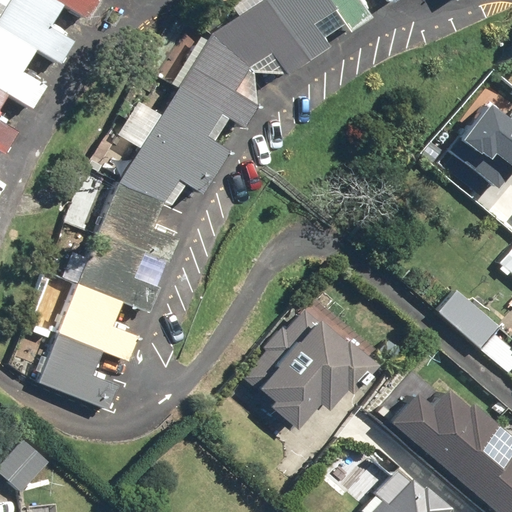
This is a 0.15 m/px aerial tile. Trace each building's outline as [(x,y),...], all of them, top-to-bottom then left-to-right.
[(0,0),(0,147),(4,150),(18,128),(0,117),(0,112),(12,93),(30,105),(47,77),(28,65),(36,52),(59,66),(77,36),(51,21),(63,0),(64,0),(88,14),(95,0),(0,0)] [(213,134),(226,113),(241,122),(255,99),(253,69),(288,71),(293,67),(328,43),(314,21),(336,6),(350,29),(370,16),(360,0),(387,0),(390,3),(394,0),(228,0),(236,10),(212,32),(210,33),(208,38),(201,34),(171,82),(176,85),(158,112),(139,100),(117,134),(138,147),(96,227),(110,234),(87,284),(78,281),(59,330),(39,384),(107,410),(118,380),(94,371),(103,346),(128,356),(139,327),(114,317),(122,297),(150,308),(168,259),(180,232),(153,220),(162,200),(170,203),(185,179),(201,189),(229,144),(213,134)] [(102,182),(83,175),(69,212),(87,219),(102,182)] [(511,227),(507,222),(484,247),(511,273),(511,227)] [(511,348),(494,332),(499,326),(455,285),(436,306),(507,372),(511,367),(511,348)] [(290,320),(284,315),(257,345),(269,356),(251,376),(273,396),(267,403),(294,428),(319,400),(330,410),(375,358),(309,299),(290,320)] [(440,393),(402,362),(365,408),(493,511),(508,511),(511,508),(511,432),(449,382),(440,393)] [(45,455),(22,436),(0,462),(0,474),(17,488),(45,455)] [(449,511),(396,466),(356,511),(449,511)]
